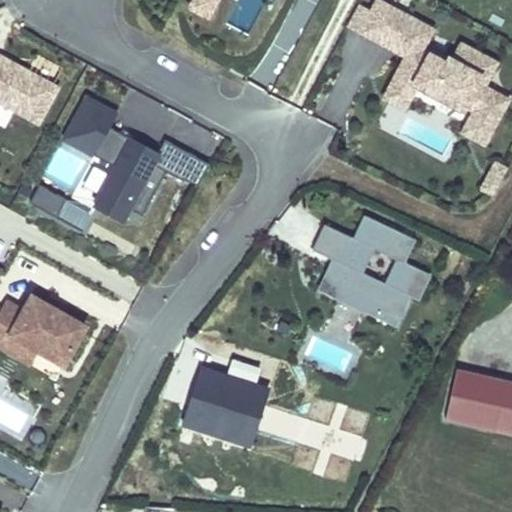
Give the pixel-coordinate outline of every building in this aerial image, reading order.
[(220,0),(190,0),(188,6),(211,18),(220,0)] [(360,2),(347,25),(390,48),(395,39),(409,46),(404,56),(394,75),(413,85),(414,83),(431,91),(435,83),(464,99),(460,107),(467,111),(469,108),(472,110),(467,118),(494,133),(511,99),(511,96),(489,84),(501,60),(462,39),(454,53),(450,51),(448,56),(431,47),(429,50),(426,49),(438,27),(387,0),(374,0),(371,8),(360,2)] [(395,39),(390,48),(404,56),(409,46),(395,39)] [(61,85),(0,51),(0,102),(40,124),(61,85)] [(394,75),(382,97),(407,111),(419,88),(413,85),(394,75)] [(431,91),(460,107),(464,99),(435,83),(431,91)] [(94,153),(115,164),(93,204),(126,222),(133,208),(143,214),(167,170),(184,179),(185,177),(197,155),(166,138),(160,150),(131,134),(130,137),(111,126),(120,110),(87,93),(62,138),(93,155),(94,153)] [(467,118),(460,132),(487,146),(494,133),(467,118)] [(199,185),(211,163),(197,155),(185,177),(199,185)] [(509,166),(496,159),(480,188),(494,196),(509,166)] [(24,182),(18,191),(28,197),(33,188),(24,182)] [(56,216),(66,198),(39,184),(30,201),(56,216)] [(417,241),(365,216),(354,239),(325,227),(313,251),(333,260),(342,265),(329,292),(381,316),(394,289),(412,298),(420,302),(432,276),(406,264),(417,241)] [(333,260),(318,291),(397,329),(412,298),(394,289),(381,316),(329,292),(342,265),(333,260)] [(83,324),(30,294),(21,309),(3,300),(0,305),(0,345),(1,346),(9,332),(62,362),(83,324)] [(228,372),(258,382),(263,368),(233,358),(228,372)] [(203,363),(182,423),(252,447),(273,387),(258,382),(228,372),(203,363)] [(511,433),(511,381),(457,369),(446,419),(511,433)]
